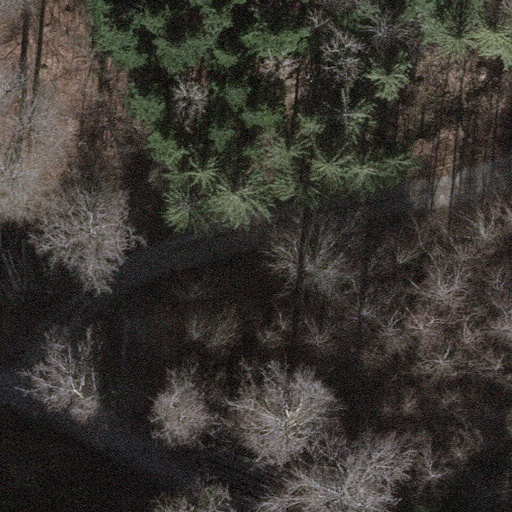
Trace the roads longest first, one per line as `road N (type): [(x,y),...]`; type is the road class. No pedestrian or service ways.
road 1 (track): [(63,431),(75,354),(130,275),(183,247),(511,188)]
road 2 (track): [(63,431),(167,486),(196,511)]
road 3 (track): [(130,275),(51,297),(0,326)]
